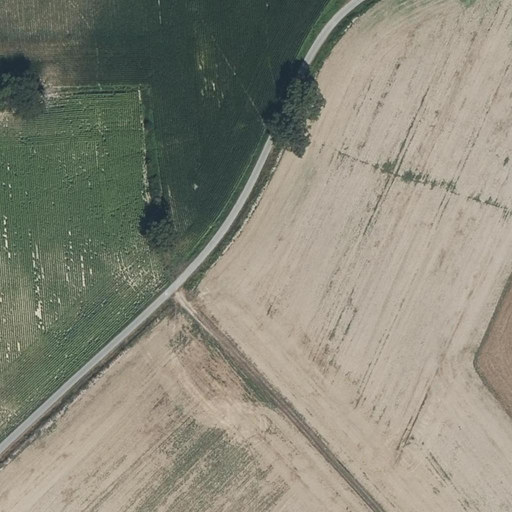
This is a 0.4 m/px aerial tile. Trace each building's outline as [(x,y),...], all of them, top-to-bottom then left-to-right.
[(295,32),(295,23),(284,23),(284,32),(295,32)] [(268,35),(277,34),(276,26),(266,27),(268,35)] [(282,37),(279,44),(288,49),(291,42),(282,37)] [(265,43),(266,52),(274,51),(274,42),(265,43)] [(256,61),(266,60),(265,51),(254,52),(256,61)] [(279,72),(279,64),(268,64),(268,73),(279,72)] [(252,77),(263,76),(262,68),(251,69),(252,77)] [(262,80),(262,89),(274,88),(273,79),(262,80)] [(237,131),(247,134),(249,126),(239,123),(237,131)] [(205,137),(206,129),(197,128),(197,136),(205,137)] [(203,162),(201,170),(212,173),(214,165),(203,162)]
